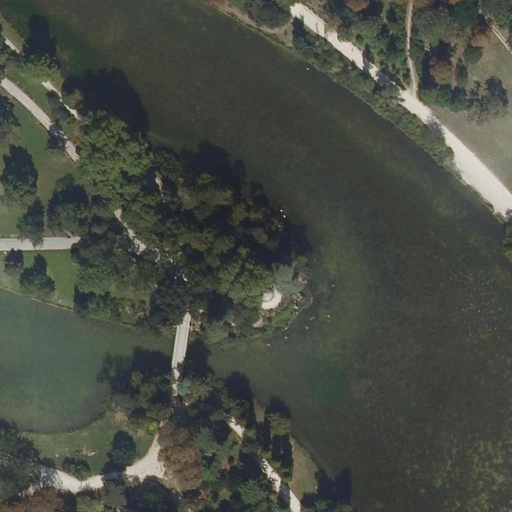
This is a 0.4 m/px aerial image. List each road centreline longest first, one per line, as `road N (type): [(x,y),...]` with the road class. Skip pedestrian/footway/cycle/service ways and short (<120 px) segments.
road 1 (track): [(284,0),(438,124),(511,205)]
road 2 (track): [(298,511),(225,414),(173,398)]
